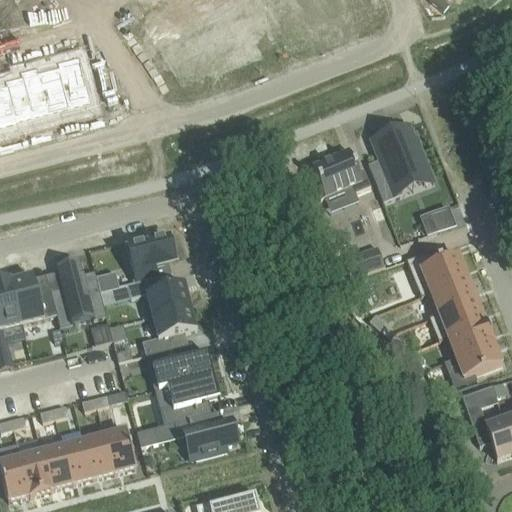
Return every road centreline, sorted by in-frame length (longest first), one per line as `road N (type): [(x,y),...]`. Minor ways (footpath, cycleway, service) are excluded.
road 1 (residential): [(292,511),(195,216),(169,206),(0,247)]
road 2 (residential): [(166,129),(412,34),(398,0)]
road 3 (residential): [(0,174),(166,129)]
road 4 (residential): [(89,14),(166,129)]
